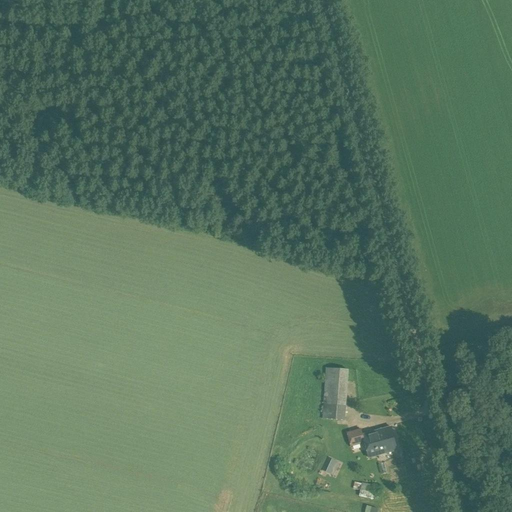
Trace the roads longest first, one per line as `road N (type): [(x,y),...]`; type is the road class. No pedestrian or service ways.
road 1 (unclassified): [(321,0),(463,511)]
road 2 (track): [(0,31),(336,52)]
